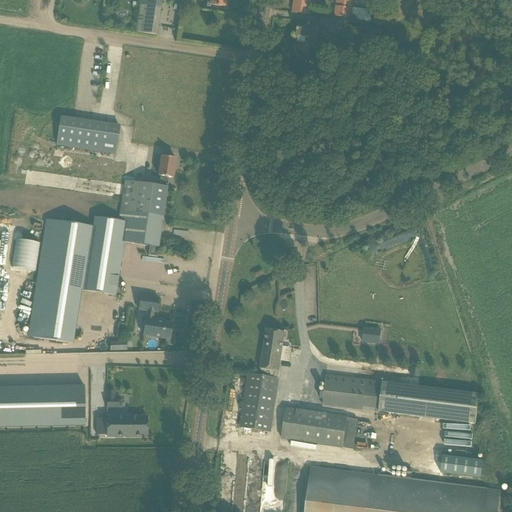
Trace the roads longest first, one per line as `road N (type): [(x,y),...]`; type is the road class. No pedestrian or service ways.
road 1 (unclassified): [(232,222),(320,229),(360,223),(511,154)]
road 2 (tertiary): [(187,511),(232,222)]
road 3 (track): [(257,59),(0,19)]
road 4 (tertiary): [(232,222),(266,0)]
road 5 (track): [(0,362),(211,360)]
